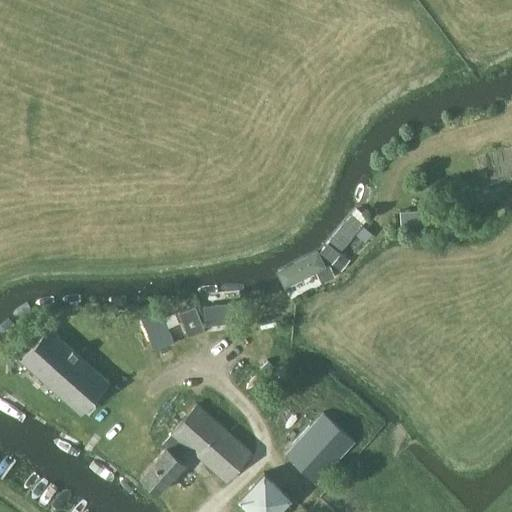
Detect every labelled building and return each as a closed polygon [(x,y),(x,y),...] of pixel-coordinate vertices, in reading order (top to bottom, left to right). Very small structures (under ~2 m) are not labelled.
[(347,221),(321,252),(331,261),(341,249),(357,230),(347,221)] [(314,256),(278,274),(284,286),(288,284),(320,269),(314,256)] [(204,306),(206,325),(230,322),(229,315),(241,314),(240,302),(204,306)] [(203,330),(194,306),(179,313),(188,336),(203,330)] [(174,342),(159,308),(140,316),(155,350),(174,342)] [(21,357),(80,411),(108,378),(49,325),(21,357)] [(270,363),(266,360),(259,366),(263,370),(270,363)] [(226,477),(251,449),(198,401),(172,430),(162,442),(166,445),(141,473),(159,489),(184,461),(176,453),(186,442),(226,477)] [(285,452),(315,480),(356,437),(324,410),(285,452)] [(252,511),(276,511),(290,498),(264,473),(238,499),(252,511)]
